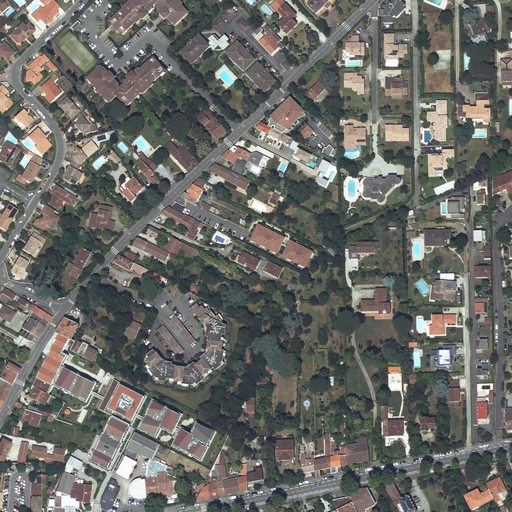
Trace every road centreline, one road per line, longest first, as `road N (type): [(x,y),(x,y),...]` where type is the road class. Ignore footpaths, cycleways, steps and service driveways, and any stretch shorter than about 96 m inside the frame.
road 1 (residential): [(85,0),(15,68),(17,86),(60,138),(61,154),(34,201)]
road 2 (residential): [(238,132),(155,42),(113,59),(90,22),(104,3)]
road 3 (unknown): [(374,474),(375,404),(354,344),(345,254)]
road 4 (primary): [(193,511),(411,467)]
road 5 (residential): [(93,274),(238,132)]
road 6 (residential): [(238,132),(373,0)]
road 7 (unknown): [(241,32),(291,81),(330,142)]
road 8 (residential): [(0,420),(62,310)]
